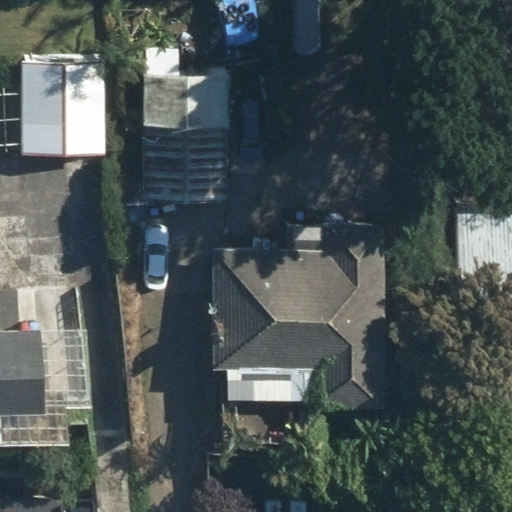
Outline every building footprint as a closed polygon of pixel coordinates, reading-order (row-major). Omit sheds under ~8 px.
[(242,35),(151,28),(138,186),(229,194),(242,35)] [(107,50),(25,52),(27,141),(108,139),(107,50)] [(511,196),(494,196),(490,284),(511,284),(511,196)] [(222,233),(219,354),(312,357),(311,378),(237,379),(238,428),(321,427),(320,384),(382,389),(388,210),(326,209),(325,235),(222,233)] [(0,429),(5,430),(4,398),(44,397),(41,317),(0,318),(0,429)]
